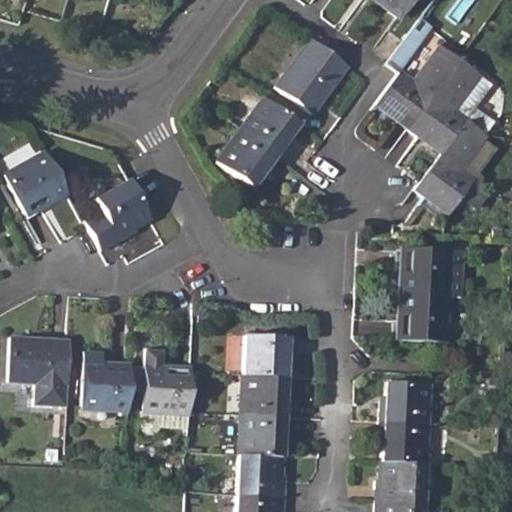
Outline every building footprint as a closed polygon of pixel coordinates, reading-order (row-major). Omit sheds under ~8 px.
[(368,0),(396,21),(411,0),(368,0)] [(344,69),(306,41),(271,89),(308,117),(319,104),(316,102),(333,79),(335,81),(344,69)] [(395,74),(372,106),(405,130),(456,62),(435,46),(408,84),(395,74)] [(456,62),(405,130),(438,155),(461,123),(481,136),(491,122),(471,108),(487,85),(456,62)] [(260,99),(236,132),(276,161),(288,145),(284,142),(296,126),(260,99)] [(416,183),(410,191),(445,216),(469,183),(455,173),(481,136),(461,123),(438,155),(416,183)] [(276,161),(236,132),(213,163),(248,190),(260,175),(264,177),(276,161)] [(63,194),(40,152),(0,174),(0,177),(22,217),(63,194)] [(97,212),(80,221),(85,229),(98,253),(101,251),(134,233),(132,229),(147,220),(137,202),(126,182),(91,202),(97,212)] [(398,249),(395,294),(441,296),(443,251),(398,249)] [(441,296),(395,294),(393,342),(439,344),(441,296)] [(241,337),(239,377),(283,379),(284,360),(289,360),(290,339),(241,337)] [(5,340),(4,383),(30,384),(29,407),(62,408),(63,386),(66,342),(5,340)] [(158,429),(184,431),(185,414),(187,374),(187,369),(160,368),(160,349),(141,348),(137,428),(142,434),(151,435),(158,429)] [(77,409),(123,411),(125,366),(99,365),(99,353),(79,353),(77,409)] [(239,377),(237,416),(286,418),(287,397),(283,397),(283,379),(239,377)] [(376,402),(375,422),(423,424),(425,385),(382,383),(381,402),(376,402)] [(237,416),(235,456),(280,458),(280,439),(285,439),(286,418),(237,416)] [(423,424),(375,422),(374,443),(379,443),(378,462),(421,464),(423,424)] [(235,456),(234,496),(283,497),(283,479),(279,478),(280,458),(235,456)] [(373,481),(372,501),(420,503),(421,464),(378,462),(377,481),(373,481)] [(281,511),(283,497),(234,496),(232,511),(281,511)] [(419,511),(420,503),(372,501),(371,511),(419,511)]
